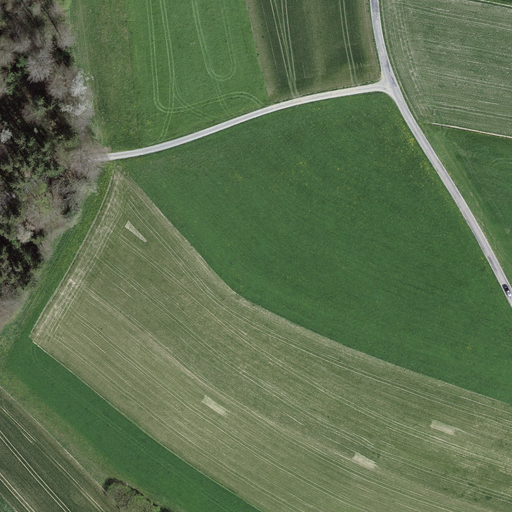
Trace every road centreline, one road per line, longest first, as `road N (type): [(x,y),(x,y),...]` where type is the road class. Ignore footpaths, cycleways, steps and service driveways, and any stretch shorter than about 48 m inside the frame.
road 1 (track): [(391,86),(324,94),(95,159),(0,205)]
road 2 (unclassified): [(511,300),(391,86),(374,0)]
